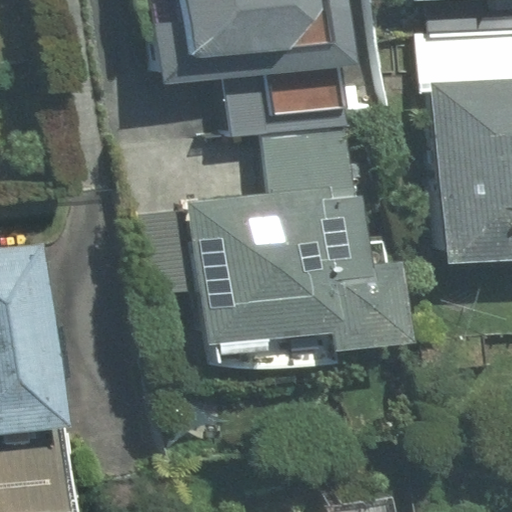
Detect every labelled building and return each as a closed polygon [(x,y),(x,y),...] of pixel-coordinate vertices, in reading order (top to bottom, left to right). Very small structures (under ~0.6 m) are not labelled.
[(124,0),(131,74),(208,68),(212,130),(333,121),(323,0),(124,0)] [(415,0),(417,31),(505,27),(503,0),(415,0)] [(505,35),(410,39),(420,250),(511,245),(511,71),(507,72),(505,35)] [(167,207),(127,210),(133,290),(181,286),(185,329),(301,320),(302,335),(380,329),(374,254),(339,257),(329,127),(246,133),(251,192),(166,198),(167,207)] [(20,243),(0,244),(0,506),(42,503),(20,243)]
